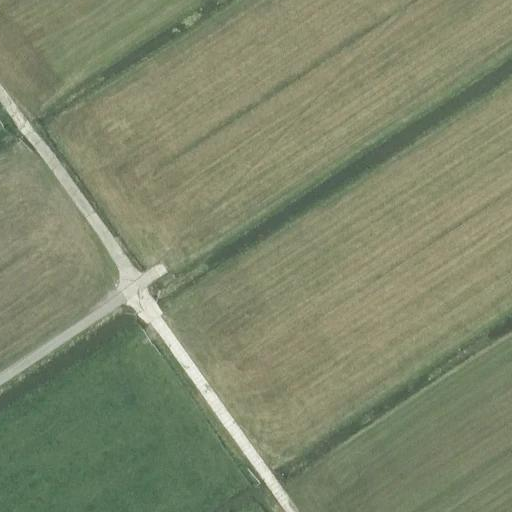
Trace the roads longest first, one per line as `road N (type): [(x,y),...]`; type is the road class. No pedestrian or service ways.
road 1 (track): [(130,287),(293,511)]
road 2 (track): [(130,287),(126,267),(0,88)]
road 3 (track): [(0,377),(164,266)]
